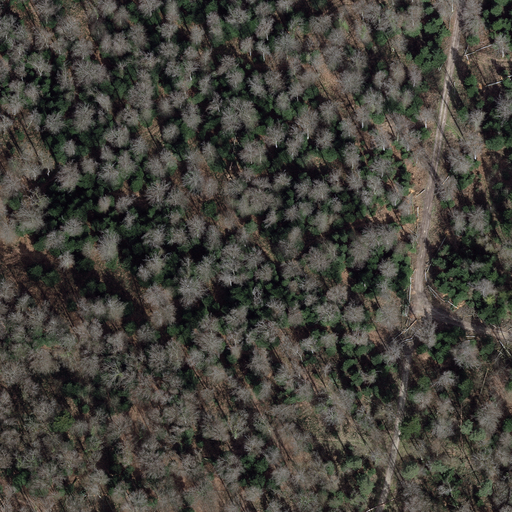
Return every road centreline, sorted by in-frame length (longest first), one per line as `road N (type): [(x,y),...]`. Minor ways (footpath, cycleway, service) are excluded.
road 1 (track): [(416,309),(463,0)]
road 2 (track): [(511,336),(416,309),(400,443),(375,511)]
